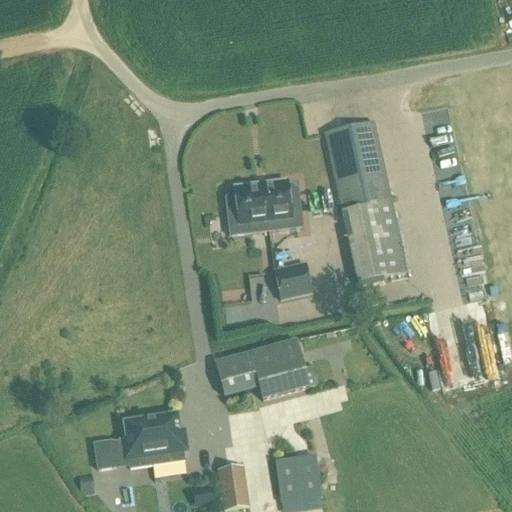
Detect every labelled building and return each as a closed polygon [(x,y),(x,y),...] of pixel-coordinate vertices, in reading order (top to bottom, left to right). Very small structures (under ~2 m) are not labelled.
[(472,271),(511,263),(511,105),(444,118),(455,176),(439,179),(427,121),(395,127),(425,287),(460,280),(448,221),(462,218),(472,271)] [(379,132),(329,140),(354,291),(404,283),(379,132)] [(226,201),(230,239),(302,231),(297,193),(291,188),(287,188),(286,184),(234,191),(235,194),(231,195),(226,201)] [(274,274),(280,303),(312,296),(305,267),(274,274)] [(295,342),(214,363),(224,400),(259,391),(262,405),(309,391),(295,342)] [(122,444),(94,447),(98,473),(116,471),(114,459),(124,457),(125,463),(128,462),(130,472),(184,464),(183,454),(187,454),(184,434),(178,435),(176,419),(125,426),(127,442),(122,443),(122,444)] [(307,452),(319,449),(316,436),(304,440),(307,452)] [(243,470),(218,473),(223,511),(237,511),(249,510),(243,470)]
